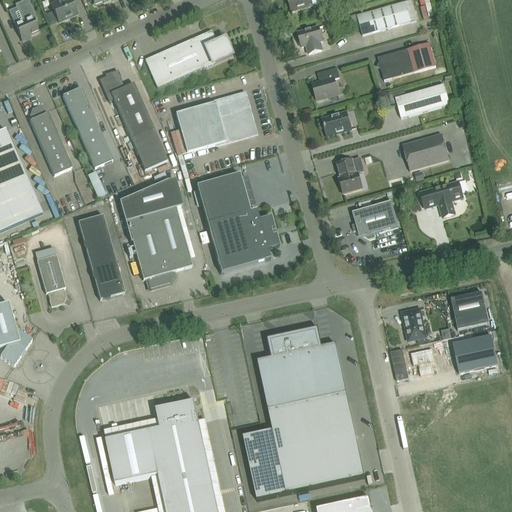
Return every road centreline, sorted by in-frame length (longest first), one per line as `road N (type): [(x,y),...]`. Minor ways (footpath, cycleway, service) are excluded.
road 1 (unclassified): [(57,485),(53,401),(92,348),(336,289)]
road 2 (unclassified): [(336,289),(252,0)]
road 3 (unclassified): [(356,285),(407,511)]
road 4 (unclassified): [(0,83),(193,0)]
road 5 (unclassified): [(356,285),(511,252)]
